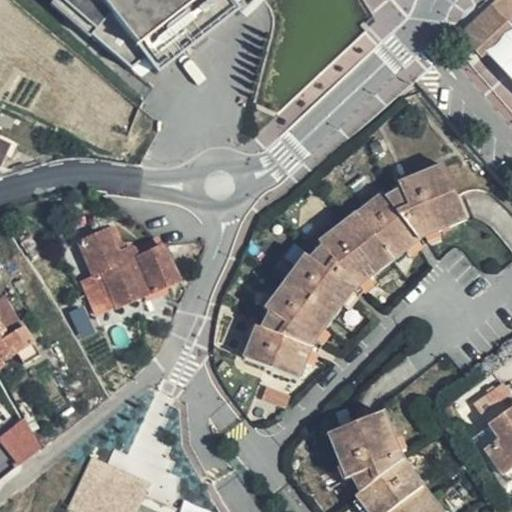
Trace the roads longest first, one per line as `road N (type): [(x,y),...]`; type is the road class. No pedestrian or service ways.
road 1 (tertiary): [(244,177),(285,158),(414,34)]
road 2 (tertiary): [(0,192),(65,176),(192,186)]
road 3 (residential): [(414,34),(511,142)]
